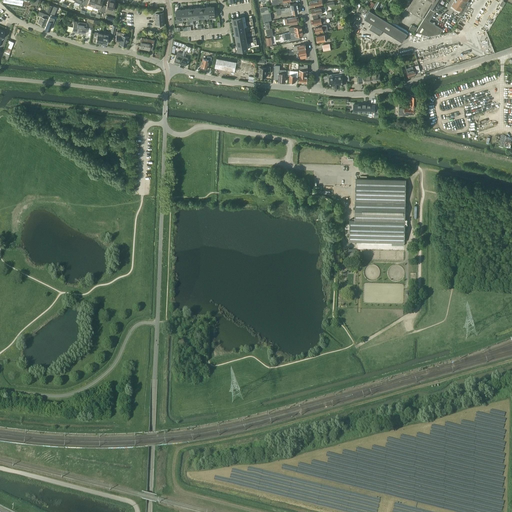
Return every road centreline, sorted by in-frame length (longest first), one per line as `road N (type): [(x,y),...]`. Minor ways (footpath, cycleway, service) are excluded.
road 1 (track): [(511,361),(185,447),(174,459),(177,487),(250,511)]
road 2 (unclassified): [(317,90),(366,94),(511,50)]
road 3 (residential): [(165,65),(70,40),(4,10)]
road 4 (unclassified): [(11,100),(134,114),(164,127)]
road 5 (unclassified): [(317,90),(165,65)]
road 6 (unclassified): [(289,140),(164,127)]
